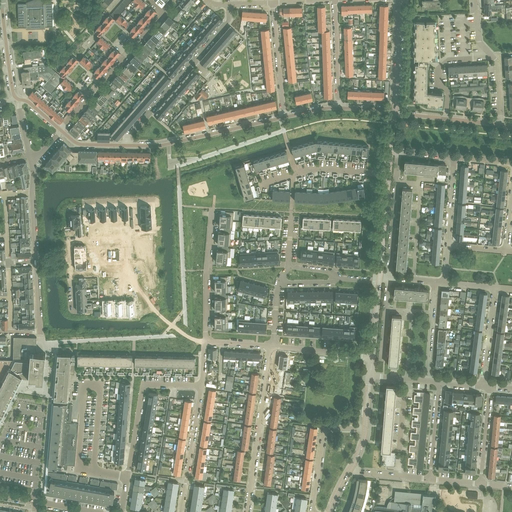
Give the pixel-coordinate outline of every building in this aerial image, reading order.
[(52,26),(52,3),(44,3),(42,0),(31,0),(26,2),(26,3),(18,4),(19,27),(27,27),(27,28),(30,28),(30,26),(41,25),(41,27),(44,27),(44,26),(52,26)] [(189,5),(183,0),(182,0),(179,4),(185,9),(189,5)] [(423,0),(423,8),(440,7),(440,0),(423,0)] [(178,5),(174,10),(182,17),(183,16),(181,14),(184,11),(178,5)] [(151,8),(148,12),(153,16),(156,12),(151,8)] [(182,17),(174,10),(170,15),(176,20),(179,16),(181,18),(182,17)] [(148,12),(144,16),(149,20),(153,16),(148,12)] [(216,14),(212,19),(219,24),(222,20),(216,14)] [(109,15),(106,19),(111,24),(115,20),(109,15)] [(115,20),(120,24),(124,19),(120,15),(115,20)] [(144,16),(140,20),(145,25),(149,20),(144,16)] [(169,16),(165,20),(173,27),(174,25),(175,25),(177,23),(169,16)] [(106,19),(102,23),(107,28),(111,24),(106,19)] [(124,19),(120,24),(124,27),(126,25),(127,23),(128,22),(124,19)] [(212,19),(209,23),(215,28),(219,24),(212,19)] [(140,20),(137,24),(142,29),(145,25),(140,20)] [(165,20),(161,25),(167,30),(168,30),(171,26),(172,27),(173,27),(165,20)] [(418,59),(418,64),(415,64),(414,100),(427,101),(427,105),(439,106),(439,105),(442,105),(443,95),(429,93),(425,93),(426,64),(426,59),(428,59),(428,60),(437,59),(435,22),(426,22),(426,25),(424,25),(424,22),(415,22),(414,59),(418,59)] [(102,23),(99,27),(104,32),(107,28),(102,23)] [(209,23),(205,27),(211,33),(215,28),(209,23)] [(137,24),(133,29),(138,33),(142,29),(137,24)] [(161,25),(157,29),(166,36),(169,32),(168,30),(167,30),(161,25)] [(104,32),(99,27),(95,32),(100,36),(104,32)] [(205,27),(201,32),(207,37),(211,33),(205,27)] [(230,27),(226,31),(233,36),(236,32),(230,27)] [(138,33),(133,29),(130,33),(135,37),(138,33)] [(157,29),(154,33),(160,39),(162,36),(165,38),(166,37),(166,36),(157,29)] [(197,36),(203,42),(207,37),(201,32),(199,30),(195,34),(197,36)] [(226,31),(223,35),(229,41),(233,36),(226,31)] [(154,33),(150,37),(160,46),(162,44),(158,41),(160,39),(154,33)] [(223,35),(219,40),(225,45),(229,41),(223,35)] [(197,36),(193,41),(199,46),(203,42),(197,36)] [(96,42),(101,45),(105,41),(101,37),(96,42)] [(150,37),(147,41),(153,47),(155,45),(158,48),(160,46),(150,37)] [(219,40),(215,44),(221,49),(225,45),(219,40)] [(105,41),(101,45),(105,49),(106,48),(107,46),(109,44),(105,41)] [(147,41),(144,45),(154,54),(155,53),(156,52),(154,51),(156,49),(155,49),(154,47),(153,47),(147,41)] [(193,41),(189,45),(196,51),(199,46),(193,41)] [(215,44),(211,48),(218,54),(221,49),(215,44)] [(144,45),(140,49),(147,55),(149,53),(151,55),(152,54),(153,55),(154,54),(144,45)] [(189,45),(185,50),(192,55),(196,51),(189,45)] [(211,48),(207,53),(214,58),(218,54),(211,48)] [(115,49),(112,53),(117,57),(120,53),(115,49)] [(140,49),(137,53),(148,62),(150,60),(146,56),(147,55),(140,49)] [(42,57),(41,50),(23,52),(24,59),(42,57)] [(185,50),(182,54),(188,59),(192,55),(185,50)] [(112,53),(108,57),(113,62),(117,57),(112,53)] [(137,53),(134,56),(141,62),(142,61),(146,64),(150,68),(152,66),(148,62),(137,53)] [(207,53),(204,57),(210,62),(214,58),(207,53)] [(182,54),(178,58),(184,64),(188,59),(182,54)] [(73,56),(70,60),(75,65),(79,61),(73,56)] [(79,61),(83,65),(88,60),(84,56),(79,61)] [(134,56),(130,61),(137,67),(141,62),(134,56)] [(108,57),(104,61),(109,66),(113,62),(108,57)] [(210,62),(204,57),(200,61),(206,67),(210,62)] [(178,58),(174,63),(180,68),(184,64),(178,58)] [(70,60),(66,64),(71,69),(75,65),(70,60)] [(88,60),(83,65),(88,69),(90,66),(91,64),(92,63),(88,60)] [(104,61),(101,65),(106,70),(109,66),(104,61)] [(130,61),(126,65),(135,73),(139,68),(137,67),(130,61)] [(174,63),(170,67),(176,73),(180,68),(174,63)] [(25,71),(21,72),(23,84),(26,84),(27,84),(27,85),(31,85),(30,80),(38,79),(38,80),(39,80),(38,77),(38,73),(44,72),(43,77),(47,80),(47,81),(43,86),(50,93),(63,78),(58,74),(53,69),(48,64),(43,65),(25,67),(25,71)] [(66,64),(63,69),(68,73),(71,69),(66,64)] [(101,65),(97,70),(102,74),(106,70),(101,65)] [(126,65),(122,70),(129,76),(131,78),(135,73),(126,65)] [(176,73),(170,67),(166,72),(172,77),(176,73)] [(68,73),(63,69),(59,73),(64,77),(68,73)] [(193,69),(189,73),(196,79),(200,74),(193,69)] [(102,74),(97,70),(93,74),(98,78),(102,74)] [(122,70),(119,74),(128,82),(130,80),(127,78),(129,76),(122,70)] [(189,73),(185,78),(192,83),(196,79),(189,73)] [(119,74),(115,77),(124,85),(126,83),(127,84),(128,82),(119,74)] [(164,74),(160,78),(167,84),(170,79),(164,74)] [(115,77),(112,81),(122,90),(125,86),(124,85),(115,77)] [(60,83),(65,87),(69,82),(65,78),(60,83)] [(160,78),(156,83),(163,88),(167,84),(160,78)] [(185,78),(181,82),(188,88),(192,83),(185,78)] [(112,81),(109,85),(119,93),(122,90),(112,81)] [(69,82),(65,87),(69,90),(70,89),(72,87),(73,85),(69,82)] [(181,82),(177,87),(184,92),(188,88),(181,82)] [(156,83),(153,87),(159,92),(163,88),(156,83)] [(109,85),(105,89),(111,94),(114,96),(116,94),(117,95),(119,93),(109,85)] [(153,87),(149,91),(155,97),(159,92),(153,87)] [(177,87),(174,91),(180,97),(184,92),(177,87)] [(105,89),(102,92),(112,101),(113,99),(109,96),(111,94),(105,89)] [(205,99),(209,95),(207,93),(205,92),(202,89),(195,97),(198,100),(205,99)] [(79,90),(76,94),(81,99),(84,95),(79,90)] [(28,96),(32,100),(38,93),(37,92),(36,94),(33,91),(28,96)] [(149,91),(145,95),(152,101),(155,97),(149,91)] [(174,91),(170,96),(176,101),(180,97),(174,91)] [(102,92),(99,96),(105,101),(107,99),(111,103),(112,101),(102,92)] [(38,93),(32,100),(36,103),(41,98),(38,95),(39,93),(38,93)] [(76,94),(72,99),(77,103),(81,99),(76,94)] [(145,95),(141,100),(148,105),(152,101),(145,95)] [(453,95),(452,107),(457,108),(460,108),(462,95),(457,96),(453,95)] [(462,95),(460,108),(463,109),(464,108),(469,108),(470,97),(467,97),(462,95)] [(99,96),(96,100),(105,108),(106,108),(106,109),(107,109),(108,107),(103,103),(105,101),(99,96)] [(170,96),(166,100),(172,106),(176,101),(170,96)] [(65,97),(63,98),(68,103),(73,107),(77,103),(72,99),(70,101),(69,99),(68,99),(65,97)] [(470,97),(469,108),(474,109),(474,110),(477,110),(479,97),(474,98),(470,97)] [(479,97),(477,110),(481,111),(481,110),(486,110),(487,99),(484,99),(479,97)] [(41,98),(36,103),(40,106),(46,99),(45,99),(44,100),(41,98)] [(46,99),(40,106),(44,110),(48,104),(46,102),(47,100),(46,99)] [(96,100),(92,104),(98,109),(100,106),(104,110),(105,108),(96,100)] [(141,100),(138,104),(144,110),(148,105),(141,100)] [(166,100),(162,105),(168,111),(172,106),(166,100)] [(65,107),(66,108),(68,110),(70,111),(73,107),(68,103),(67,104),(65,107)] [(44,110),(48,113),(54,106),(52,104),(50,106),(48,104),(44,110)] [(92,104),(89,107),(96,114),(98,112),(100,114),(102,112),(100,110),(98,109),(92,104)] [(138,104),(134,108),(140,114),(144,110),(138,104)] [(162,105),(158,109),(166,117),(167,116),(165,115),(168,111),(162,105)] [(54,106),(48,113),(51,117),(56,111),(53,109),(55,107),(54,106)] [(89,107),(86,111),(93,118),(96,120),(97,118),(95,116),(96,114),(89,107)] [(134,108),(130,113),(136,118),(140,114),(134,108)] [(166,117),(158,109),(154,114),(160,120),(163,116),(165,118),(166,117)] [(56,111),(51,117),(55,120),(62,113),(60,111),(58,113),(56,111)] [(86,111),(82,115),(92,124),(94,122),(91,119),(92,117),(93,118),(86,111)] [(177,120),(178,122),(186,114),(184,112),(177,120)] [(62,113),(55,120),(60,124),(64,118),(62,117),(64,115),(62,113)] [(130,113),(126,117),(133,123),(136,118),(130,113)] [(16,114),(9,115),(10,121),(12,121),(13,123),(18,122),(16,114)] [(82,115),(79,119),(86,125),(87,123),(90,126),(92,124),(82,115)] [(126,117),(122,121),(129,127),(133,123),(126,117)] [(79,119),(75,123),(84,131),(88,127),(86,125),(79,119)] [(122,121),(119,126),(125,131),(129,127),(122,121)] [(75,123),(72,127),(79,133),(80,135),(84,131),(75,123)] [(10,127),(11,130),(8,131),(4,132),(5,134),(11,133),(20,131),(19,126),(10,127)] [(119,126),(115,130),(121,136),(125,131),(119,126)] [(79,133),(72,127),(68,131),(75,137),(77,139),(79,137),(77,135),(79,133)] [(115,130),(111,134),(112,136),(110,138),(114,142),(116,139),(117,140),(121,136),(115,130)] [(316,150),(315,141),(308,143),(311,152),(316,150)] [(22,142),(3,145),(4,147),(5,154),(9,153),(7,145),(10,145),(11,153),(24,151),(22,142)] [(45,164),(46,165),(44,167),(47,169),(48,167),(53,171),(66,156),(70,159),(70,163),(77,163),(77,161),(97,161),(97,151),(79,151),(78,152),(74,152),(64,143),(45,164)] [(311,152),(308,143),(303,145),(305,154),(311,152)] [(305,154),(303,145),(297,146),(300,155),(305,154)] [(300,155),(297,146),(291,148),(294,157),(300,155)] [(289,160),(286,152),(281,153),(283,162),(289,160)] [(278,164),(283,162),(281,153),(275,155),(278,164)] [(272,165),(278,164),(275,155),(270,156),(272,165)] [(267,167),(272,165),(270,156),(264,158),(267,167)] [(267,167),(264,158),(259,160),(261,168),(267,167)] [(256,170),(261,168),(259,160),(253,161),(256,170)] [(405,161),(404,171),(421,172),(421,162),(405,161)] [(27,162),(17,164),(19,174),(21,183),(22,189),(27,188),(24,173),(29,172),(27,162)] [(421,172),(437,174),(438,164),(421,162),(421,172)] [(246,170),(244,164),(235,166),(237,172),(246,170)] [(437,174),(436,182),(445,183),(446,165),(438,164),(437,174)] [(248,175),(246,170),(237,172),(239,178),(248,175)] [(249,181),(248,175),(239,178),(240,183),(249,181)] [(251,186),(249,181),(240,183),(242,189),(251,186)] [(252,191),(251,186),(242,189),(243,194),(252,191)] [(412,189),(403,188),(396,270),(405,271),(412,189)] [(254,197),(252,191),(243,194),(245,200),(254,197)] [(128,219),(128,207),(118,208),(118,214),(120,214),(121,213),(122,219),(128,219)] [(106,220),(106,208),(96,209),(97,215),(98,215),(100,215),(100,220),(106,220)] [(117,219),(117,208),(107,208),(108,214),(109,214),(111,214),(111,220),(117,219)] [(95,220),(95,209),(83,210),(83,216),(86,215),(89,215),(89,221),(95,220)] [(83,236),(83,226),(81,226),(80,218),(79,218),(78,214),(70,215),(71,222),(68,222),(69,228),(77,227),(78,236),(83,236)] [(153,243),(152,234),(146,234),(146,236),(146,237),(141,237),(141,244),(153,243)] [(500,238),(490,237),(490,239),(492,240),(492,241),(489,241),(488,245),(493,246),(495,246),(495,244),(499,244),(500,238)] [(85,261),(84,241),(74,241),(75,270),(87,270),(86,261),(85,261)] [(90,254),(90,262),(115,261),(114,242),(109,242),(109,255),(98,255),(98,254),(90,254)] [(153,254),(153,245),(147,245),(147,246),(147,248),(141,248),(142,255),(153,254)] [(154,265),(153,256),(147,256),(147,257),(147,259),(142,259),(142,266),(154,265)] [(154,276),(154,267),(148,267),(148,268),(148,270),(143,270),(143,277),(154,276)] [(76,290),(86,289),(86,278),(79,279),(79,284),(76,284),(76,290)] [(149,281),(143,281),(144,288),(155,287),(155,278),(149,278),(149,281)] [(238,292),(243,293),(246,282),(241,280),(240,281),(239,287),(238,292)] [(243,293),(248,295),(251,283),(246,282),(243,293)] [(248,295),(253,296),(257,284),(255,284),(251,283),(248,295)] [(254,296),(259,297),(262,286),(257,284),(253,296),(254,296)] [(262,286),(259,297),(264,299),(267,287),(262,286)] [(411,288),(395,287),(394,297),(410,298),(411,288)] [(427,300),(428,290),(411,288),(410,298),(427,300)] [(103,307),(101,307),(101,313),(111,313),(111,301),(104,301),(105,307),(103,307)] [(115,302),(116,307),(114,307),(112,308),(112,314),(122,313),(122,302),(115,302)] [(126,302),(127,308),(125,308),(123,308),(124,314),(133,313),(133,302),(126,302)] [(402,316),(392,315),(388,365),(398,366),(402,316)] [(9,360),(8,370),(22,377),(23,377),(43,379),(45,353),(36,352),(37,337),(14,337),(13,361),(9,360)] [(209,348),(209,358),(209,360),(211,360),(211,358),(216,358),(217,349),(209,348)] [(74,374),(75,354),(57,354),(54,399),(71,401),(71,396),(69,395),(70,374),(74,374)] [(436,359),(436,367),(436,369),(443,369),(443,368),(443,362),(449,363),(449,360),(444,360),(444,359),(436,359)] [(0,418),(22,377),(8,370),(9,360),(0,360),(0,418)] [(390,452),(396,387),(387,386),(386,394),(385,410),(383,426),(382,443),(381,444),(381,451),(382,451),(390,452)] [(49,459),(48,468),(63,469),(63,464),(64,465),(64,469),(67,470),(67,465),(75,465),(75,460),(78,433),(78,423),(71,423),(73,404),(70,404),(68,421),(67,421),(68,404),(54,403),(52,421),(51,421),(48,459),(49,459)] [(390,452),(382,451),(382,461),(381,461),(381,465),(384,466),(384,465),(385,465),(394,466),(395,452),(390,452)] [(146,464),(138,462),(137,467),(139,468),(138,471),(143,472),(143,469),(145,469),(146,464)] [(48,471),(46,471),(44,490),(42,490),(41,494),(48,495),(108,506),(111,507),(112,504),(112,502),(109,501),(109,500),(113,501),(114,491),(114,488),(117,489),(118,483),(112,482),(101,480),(99,486),(98,486),(99,480),(91,479),(90,485),(87,484),(88,478),(80,476),(79,483),(76,482),(77,476),(69,474),(68,481),(66,480),(68,474),(56,472),(57,472),(48,471),(47,482),(50,483),(49,489),(53,490),(52,491),(46,490),(48,471)] [(205,480),(207,473),(203,472),(196,471),(195,477),(199,477),(199,480),(205,480)] [(224,488),(223,494),(233,496),(234,490),(230,489),(230,488),(230,486),(217,484),(216,487),(224,488)] [(387,507),(386,511),(434,511),(432,511),(433,495),(404,493),(404,497),(399,496),(398,496),(396,497),(395,497),(394,497),(395,497),(394,501),(390,501),(389,501),(389,502),(388,503),(388,504),(387,505),(387,506),(387,507)] [(352,504),(352,506),(361,509),(362,506),(363,503),(353,501),(353,502),(352,504)] [(131,502),(130,508),(137,509),(137,510),(139,510),(140,510),(141,510),(142,504),(131,502)]
